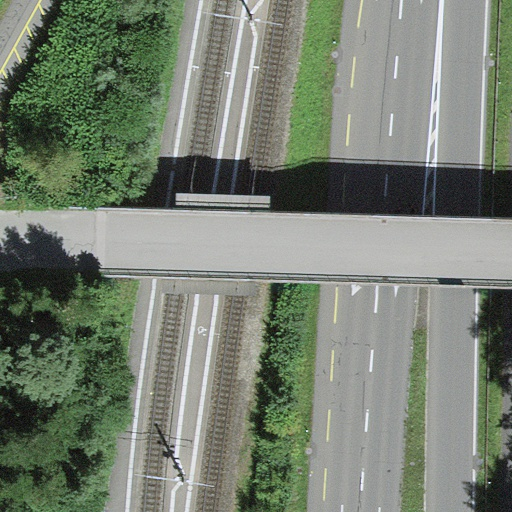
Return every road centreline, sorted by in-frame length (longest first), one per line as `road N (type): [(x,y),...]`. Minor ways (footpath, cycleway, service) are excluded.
road 1 (primary): [(424,0),(387,175),(357,511)]
road 2 (primary): [(446,511),(456,174),(448,0)]
road 3 (track): [(511,250),(0,240)]
